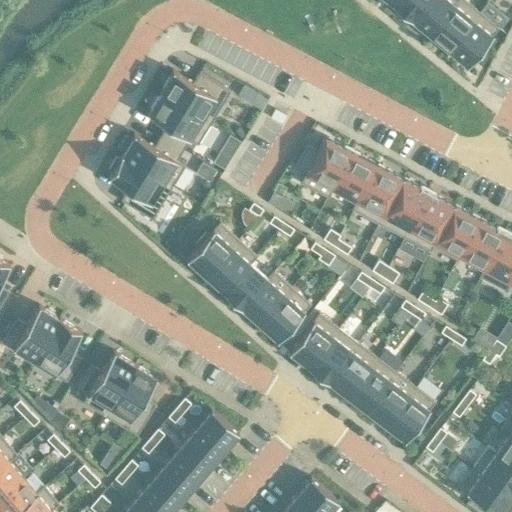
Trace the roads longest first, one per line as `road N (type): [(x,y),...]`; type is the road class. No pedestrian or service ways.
road 1 (residential): [(178,10),(149,24),(37,203),(42,251),(308,411)]
road 2 (residential): [(178,10),(193,8),(488,162)]
road 3 (residential): [(308,411),(439,511)]
road 4 (residential): [(308,411),(224,511)]
